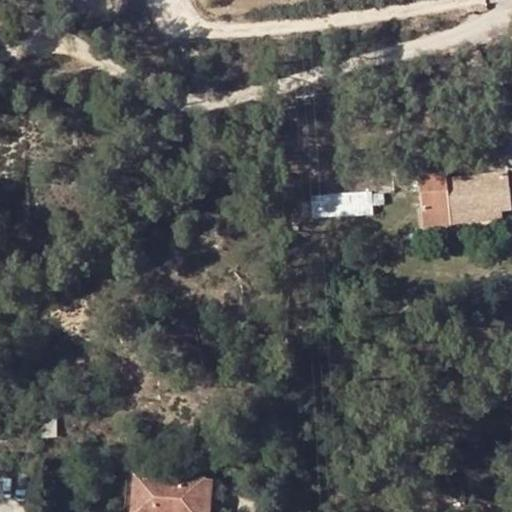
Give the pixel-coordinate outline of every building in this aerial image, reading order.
[(477,52),(462,55),(465,69),(480,66),(477,52)] [(485,174),(489,211),(499,210),(511,209),(506,172),(485,174)] [(446,173),(418,177),(424,226),(451,224),(451,215),(489,211),(485,174),(447,179),(446,173)] [(329,214),(371,212),(369,193),(328,195),(329,214)] [(499,210),(489,211),(451,215),(451,224),(500,220),(499,210)] [(40,417),(41,437),(56,438),(56,417),(40,417)] [(207,466),(182,464),(182,477),(206,479),(207,466)] [(133,473),(130,511),(203,511),(206,479),(182,477),(133,473)] [(206,479),(203,511),(211,511),(214,480),(206,479)]
